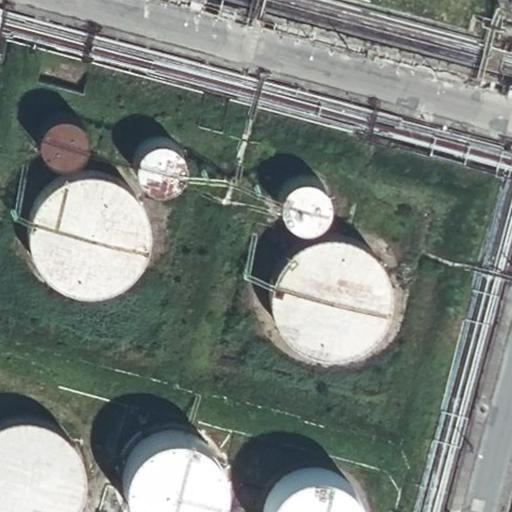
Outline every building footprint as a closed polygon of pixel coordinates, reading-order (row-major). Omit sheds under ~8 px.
[(85,140),(85,137),(86,134),(85,130),(85,127),(84,124),(82,121),(80,118),(78,116),(76,113),(73,111),(70,110),(67,108),(64,107),(61,107),(57,107),(54,107),(51,108),(47,109),(44,111),(42,113),(39,115),(37,118),(35,120),(34,124),(33,127),(32,130),(32,134),(32,137),(33,140),(34,144),(35,147),(37,149),(39,152),(42,154),(44,156),(47,158),(50,159),(54,160),(57,161),(60,161),(64,160),(67,159),(70,158),(73,157),(76,155),(78,152),(80,150),(82,147),(84,144),(85,140)] [(183,163),(183,160),(184,157),(183,153),(183,150),(182,147),(180,143),(179,141),(177,138),(174,136),(171,134),(168,132),(165,131),(162,130),(158,130),(155,130),(152,130),(149,131),(146,132),(143,133),(140,136),(137,138),(135,140),(133,143),(132,147),(131,149),(130,153),(130,156),(130,159),(131,163),(132,166),(133,169),(135,172),(137,174),(139,177),(142,179),(145,181),(148,182),(152,183),(155,183),(158,183),(162,183),(165,182),(168,181),(171,179),(174,177),(176,175),(178,172),(180,169),(182,167),(183,163)] [(145,246),(147,238),(147,230),(147,222),(146,214),(143,206),(140,199),(136,192),(131,186),(125,181),(118,176),(112,172),(104,169),(97,167),(88,166),(81,166),(73,167),(65,169),(58,172),(51,175),(44,180),(38,186),(33,192),(29,199),(25,206),(23,213),(21,221),(21,229),(21,237),(22,245),(25,252),(28,259),(32,266),(38,273),(43,278),(50,283),(56,286),(64,290),(72,292),(79,293),(87,293),(95,292),(103,290),(111,287),(118,283),(124,279),(130,273),(135,267),(139,260),(143,253),(145,246)] [(327,203),(328,200),(328,196),(328,193),(327,190),(326,187),(325,183),(323,180),(321,178),(318,175),(315,173),(312,172),(309,171),(306,170),(303,169),(300,169),(296,170),(293,171),(290,172),(287,173),(284,175),(282,177),(279,180),(278,183),(276,186),(275,189),(274,193),(274,196),(274,199),(275,203),(276,206),(277,209),(279,212),(281,214),(284,217),(286,219),(289,220),(292,222),(296,223),(299,223),(302,223),(306,223),(309,222),(312,221),(315,219),(318,217),(321,215),(323,212),(325,209),(326,206),(327,203)] [(390,308),(392,299),(392,291),(392,284),(390,276),(388,268),(385,261),(380,254),(375,248),(370,243),(363,238),(356,234),(349,231),(341,229),(333,228),(325,228),(317,229),(310,231),(302,234),(295,237),(289,242),(283,247),(278,254),(274,260),(270,268),(268,275),(266,283),(265,290),(266,299),(267,307),(270,314),(273,321),(277,328),(282,334),(288,340),(294,344),(302,348),(309,351),(317,353),(325,354),(332,354),(340,354),(348,352),(356,349),(363,345),(369,340),(375,335),(380,329),(384,322),(388,315),(390,308)] [(79,490),(80,482),(81,474),(80,466),(79,459),(77,451),(73,443),(69,437),(64,431),(58,425),(52,420),(45,417),(38,414),(30,412),(22,411),(14,410),(6,411),(0,412),(0,511),(68,511),(69,511),(73,505),(76,498),(79,490)] [(218,494),(219,487),(220,481),(220,475),(218,469),(217,463),(214,458),(211,453),(207,448),(202,444),(198,440),(192,437),(187,435),(180,433),(175,432),(169,432),(162,433),(156,435),(151,437),(145,440),(141,443),(136,447),(132,452),(129,457),(126,463),(124,469),(123,475),(122,481),(123,487),(124,493),(126,499),(128,504),(132,510),(133,511),(208,511),(210,510),(214,505),(216,499),(218,494)] [(360,511),(360,510),(359,504),(357,498),(355,493),(352,488),(348,483),(343,479),(339,475),(333,472),(327,470),(321,468),(315,467),(309,467),(303,468),(297,469),(292,472),(286,474),(281,478),(277,482),(273,487),(270,492),(267,497),(265,504),(264,509),(263,511),(360,511)]
